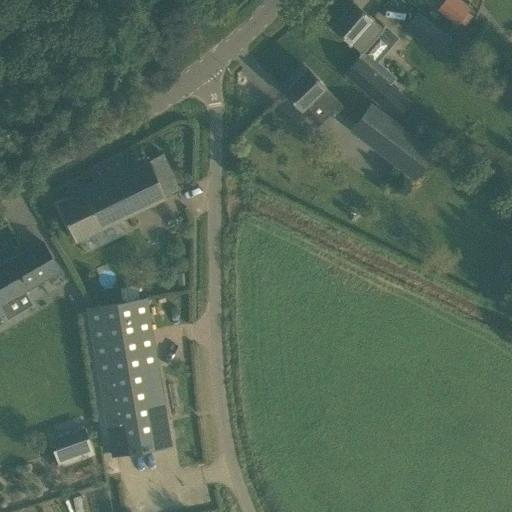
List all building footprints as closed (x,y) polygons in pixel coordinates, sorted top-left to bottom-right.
[(462,0),(444,0),(441,5),(437,11),(464,30),(469,23),(462,18),(471,6),(462,0)] [(362,53),(376,36),(383,28),(371,19),(372,18),(353,2),(331,27),(362,53)] [(418,11),(404,29),(445,61),(459,43),(418,11)] [(344,73),(398,121),(412,105),(359,57),(344,73)] [(307,117),(323,101),(335,114),(343,106),(324,87),(325,86),(308,69),(284,92),(307,117)] [(435,152),(393,121),(378,141),(376,142),(418,174),(435,152)] [(132,150),(88,172),(95,186),(58,204),(75,242),(166,198),(148,160),(139,165),(132,150)] [(0,306),(0,304),(59,270),(42,242),(0,266),(0,315),(4,313),(0,306)] [(171,445),(146,298),(87,308),(112,455),(171,445)] [(83,426),(49,438),(59,467),(93,455),(83,426)]
